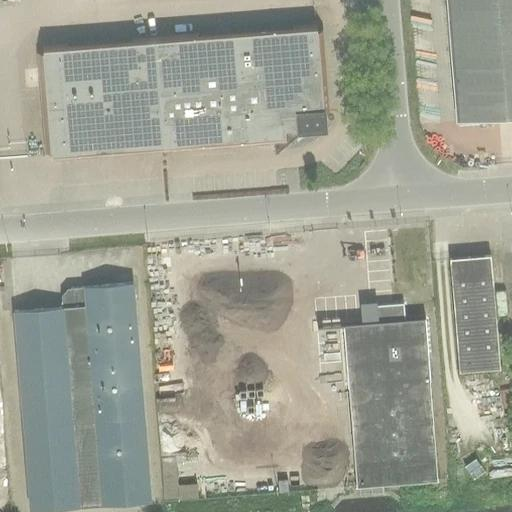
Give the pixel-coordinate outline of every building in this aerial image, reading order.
[(511,0),(447,0),(453,66),(457,121),(511,116),(511,0)] [(324,125),(316,27),(43,48),(52,155),(165,146),(164,142),(278,134),(279,149),(280,148),(280,146),(300,129),(303,127),(324,125)] [(491,256),(450,259),(460,371),(501,368),(491,256)] [(151,502),(134,283),(105,285),(71,288),(71,289),(72,289),(72,291),(66,299),(63,299),(62,299),(63,307),(15,311),(24,427),(30,511),(151,502)] [(438,480),(425,318),(405,320),(403,304),(375,306),(377,322),(344,325),(357,486),(438,480)] [(163,462),(166,496),(199,494),(198,483),(180,484),(178,461),(163,462)]
